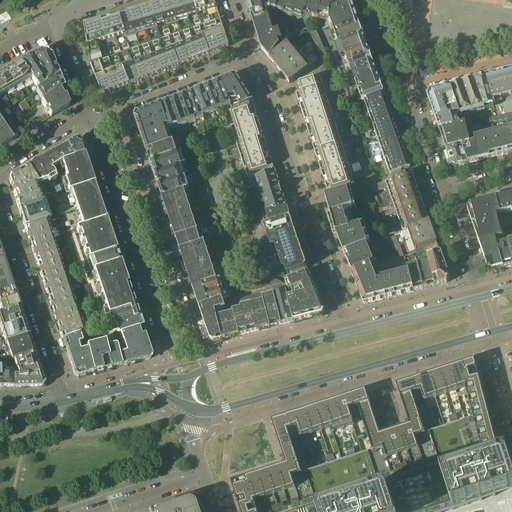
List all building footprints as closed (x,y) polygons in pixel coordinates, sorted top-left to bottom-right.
[(181,0),(172,0),(171,1),(177,22),(178,21),(187,19),(187,16),(181,0)] [(192,0),(181,0),(187,16),(197,13),(192,0)] [(203,0),(192,0),(197,13),(206,10),(203,0)] [(203,0),(206,10),(216,7),(213,0),(203,0)] [(273,32),(268,14),(265,7),(271,7),(271,10),(277,11),(281,0),(245,0),(261,50),(269,59),(273,54),(280,46),(279,41),(281,40),(278,31),(276,31),(273,32)] [(359,24),(350,0),(349,0),(281,0),(277,11),(284,14),(285,12),(293,16),(294,14),(303,17),(307,12),(310,19),(329,21),(330,21),(334,32),(359,24)] [(171,1),(160,4),(166,22),(167,26),(177,23),(177,22),(171,1)] [(160,4),(150,7),(156,26),(156,25),(165,23),(166,22),(160,4)] [(150,7),(140,10),(146,31),(156,28),(156,26),(150,7)] [(140,10),(129,13),(136,34),(146,31),(140,10)] [(129,13),(119,16),(125,35),(126,38),(136,35),(136,34),(129,13)] [(119,16),(110,19),(115,38),(124,35),(125,35),(119,16)] [(115,38),(110,19),(101,21),(101,22),(106,40),(115,38)] [(101,22),(91,24),(97,43),(106,40),(101,22)] [(86,26),(85,29),(87,46),(89,61),(90,64),(99,61),(102,60),(101,57),(97,43),(91,24),(87,26),(86,26)] [(334,32),(330,33),(334,45),(338,44),(363,35),(359,24),(334,32)] [(223,29),(213,32),(220,51),(226,48),(228,44),(223,29)] [(213,32),(203,36),(210,55),(220,51),(213,32)] [(338,44),(334,45),(342,67),(349,65),(370,57),(363,35),(338,44)] [(210,55),(203,36),(192,40),(200,59),(210,55)] [(183,44),(182,44),(189,63),(200,59),(192,40),(183,44)] [(182,42),(171,46),(172,48),(179,66),(189,63),(182,44),(182,42)] [(276,68),(295,53),(287,44),(273,55),(273,54),(269,59),(276,68)] [(172,48),(162,52),(169,70),(179,66),(172,48)] [(162,52),(152,56),(159,74),(169,70),(162,52)] [(57,77),(49,57),(40,53),(32,57),(20,63),(31,79),(38,90),(57,77)] [(283,76),(301,62),(295,53),(276,68),(283,76)] [(152,56),(142,60),(149,78),(159,74),(152,56)] [(349,65),(342,67),(346,76),(352,74),(374,66),(370,57),(349,65)] [(133,64),(132,64),(139,82),(149,78),(142,60),(133,64)] [(99,61),(90,64),(95,78),(102,94),(101,94),(105,96),(105,95),(111,93),(103,71),(99,61)] [(131,61),(121,64),(129,86),(139,82),(132,64),(131,61)] [(293,82),(308,70),(301,62),(283,76),(289,84),(291,83),(293,82)] [(31,79),(20,63),(11,68),(22,84),(31,79)] [(121,64),(112,68),(120,90),(129,86),(121,64)] [(352,74),(346,76),(349,86),(355,84),(377,76),(374,66),(352,74)] [(22,84),(11,68),(3,72),(14,89),(22,84)] [(112,68),(103,71),(111,93),(120,90),(112,68)] [(511,95),(511,70),(485,78),(492,100),(511,95)] [(14,89),(3,72),(0,73),(0,84),(6,93),(14,89)] [(355,84),(349,86),(354,100),(360,98),(362,103),(365,103),(384,96),(381,86),(377,76),(355,84)] [(59,91),(63,89),(57,77),(38,90),(35,92),(38,91),(44,100),(41,102),(59,91)] [(234,77),(220,83),(227,100),(245,92),(237,79),(234,77)] [(329,106),(322,86),(319,77),(293,85),(294,88),(297,87),(299,93),(296,95),(298,102),(297,104),(298,107),(300,108),(302,115),(329,106)] [(493,106),(492,100),(485,78),(474,80),(482,107),(483,108),(493,106)] [(474,80),(462,84),(470,110),(482,107),(474,80)] [(220,83),(212,86),(220,109),(229,106),(227,100),(220,83)] [(470,110),(462,84),(430,92),(427,97),(435,119),(451,115),(470,110)] [(203,89),(212,112),(213,115),(219,112),(218,110),(220,109),(212,86),(203,89)] [(203,89),(195,93),(203,116),(212,112),(203,89)] [(59,91),(41,102),(41,103),(45,110),(47,109),(49,112),(47,113),(50,118),(68,107),(65,97),(63,98),(59,91)] [(252,103),(245,92),(227,100),(229,106),(230,108),(234,106),(235,109),(252,103)] [(203,116),(195,93),(186,96),(195,119),(202,116),(203,116)] [(195,119),(186,96),(178,99),(186,122),(195,119)] [(384,96),(365,103),(369,114),(388,107),(384,96)] [(186,122),(178,99),(169,103),(177,126),(182,124),(186,122)] [(161,106),(164,118),(166,122),(168,129),(177,126),(169,103),(161,106)] [(258,122),(259,120),(258,117),(256,116),(252,103),(235,109),(236,110),(229,112),(234,126),(230,127),(233,137),(260,128),(258,122)] [(137,115),(135,119),(138,127),(164,118),(161,106),(137,115)] [(335,126),(332,116),(329,106),(302,115),(304,122),(303,124),(304,126),(306,127),(309,134),(335,126)] [(388,107),(369,114),(373,125),(392,118),(388,107)] [(511,112),(510,113),(483,120),(484,125),(511,117),(511,112)] [(452,122),(452,120),(451,115),(435,119),(445,149),(462,145),(469,143),(466,131),(468,131),(467,125),(465,125),(465,124),(458,126),(457,120),(452,122)] [(30,125),(32,129),(48,119),(46,116),(30,125)] [(168,144),(164,132),(161,123),(166,122),(164,118),(138,127),(146,152),(168,144)] [(392,118),(373,125),(377,137),(396,130),(392,118)] [(511,153),(511,119),(510,120),(511,129),(504,131),(503,125),(492,128),(494,134),(474,139),(475,144),(480,162),(511,153)] [(0,147),(13,141),(0,121),(0,147)] [(335,126),(309,134),(311,141),(310,142),(309,143),(310,146),(312,146),(315,154),(341,145),(335,126)] [(26,127),(16,134),(18,138),(29,131),(26,127)] [(260,128),(233,137),(240,157),(266,148),(264,141),(265,139),(264,136),(262,136),(260,128)] [(396,130),(377,137),(384,158),(404,151),(396,130)] [(76,141),(67,146),(73,158),(83,153),(80,142),(76,141)] [(176,154),(174,146),(173,143),(168,144),(146,152),(150,163),(176,154)] [(480,162),(475,144),(470,145),(469,143),(462,145),(467,165),(480,162)] [(341,145),(315,154),(317,161),(316,163),(317,165),(318,166),(319,166),(321,174),(348,165),(341,145)] [(462,145),(445,149),(451,166),(455,168),(467,165),(462,145)] [(73,158),(67,146),(43,158),(50,170),(59,165),(73,158)] [(266,148),(240,157),(246,177),(273,168),(270,160),(272,158),(271,156),(268,155),(266,148)] [(404,151),(384,158),(390,175),(410,168),(404,151)] [(94,183),(90,171),(83,153),(73,158),(59,165),(61,172),(64,171),(65,175),(61,176),(66,192),(70,191),(94,183)] [(184,165),(180,153),(176,154),(150,163),(154,175),(184,165)] [(55,177),(50,170),(43,158),(35,163),(46,180),(50,187),(54,184),(51,180),(55,177)] [(183,178),(194,175),(197,171),(194,162),(184,165),(154,175),(158,187),(183,178)] [(35,163),(26,168),(36,184),(46,180),(35,163)] [(348,165),(321,174),(323,181),(322,182),(323,185),(325,186),(327,193),(354,185),(348,165)] [(26,168),(10,178),(8,182),(12,192),(34,184),(36,184),(26,168)] [(367,169),(351,174),(353,181),(369,175),(367,169)] [(389,181),(412,173),(411,171),(388,179),(389,181)] [(307,269),(274,173),(248,181),(262,225),(269,222),(271,228),(265,230),(266,233),(267,235),(270,244),(271,248),(272,250),(276,248),(279,259),(282,258),(283,262),(280,262),(283,271),(286,270),(288,276),(304,270),(307,269)] [(389,181),(385,182),(389,192),(415,183),(412,173),(389,181)] [(186,190),(183,178),(158,187),(162,198),(184,191),(186,190)] [(373,187),(375,193),(387,189),(385,182),(373,187)] [(94,183),(70,191),(71,196),(68,197),(70,205),(74,204),(76,209),(100,201),(94,183)] [(415,183),(389,192),(395,212),(422,202),(419,195),(420,195),(421,193),(420,191),(418,190),(415,183)] [(34,184),(12,192),(15,201),(37,193),(34,184)] [(192,215),(184,191),(162,198),(170,222),(192,215)] [(358,216),(355,208),(356,208),(356,206),(354,207),(350,192),(351,192),(351,191),(328,197),(325,198),(336,234),(361,225),(358,217),(359,216),(359,215),(358,216)] [(38,193),(37,193),(15,201),(18,210),(43,202),(42,198),(40,199),(38,193)] [(511,194),(496,199),(500,213),(511,210),(511,212),(511,194)] [(502,237),(496,214),(500,213),(496,199),(469,206),(467,210),(479,244),(495,239),(502,237)] [(105,219),(100,201),(76,209),(82,226),(105,219)] [(43,202),(18,210),(24,228),(47,221),(49,220),(48,216),(45,216),(42,206),(45,206),(43,202)] [(424,209),(422,202),(395,212),(402,231),(407,229),(429,222),(426,214),(427,213),(427,210),(425,209),(424,209)] [(394,210),(381,214),(383,218),(396,214),(394,210)] [(197,231),(192,215),(170,222),(175,238),(197,231)] [(105,219),(82,226),(76,228),(77,233),(83,231),(84,237),(109,229),(105,219)] [(47,221),(24,228),(27,237),(50,230),(47,221)] [(429,222),(407,229),(410,240),(432,233),(429,222)] [(362,224),(361,225),(336,234),(343,254),(369,243),(362,224)] [(109,229),(84,237),(79,239),(81,244),(87,242),(88,247),(83,249),(87,260),(116,250),(109,229)] [(50,230),(27,237),(30,246),(53,238),(50,230)] [(197,231),(175,238),(179,251),(200,245),(196,232),(197,231)] [(432,233),(410,240),(414,251),(424,248),(436,243),(432,233)] [(495,239),(479,244),(488,270),(492,272),(511,266),(511,236),(507,238),(508,243),(497,246),(495,239)] [(53,238),(30,246),(33,255),(55,247),(53,238)] [(200,245),(179,251),(180,253),(182,260),(185,266),(187,275),(190,281),(192,289),(221,280),(220,276),(215,277),(211,267),(216,265),(215,264),(214,262),(213,258),(209,259),(205,248),(209,247),(208,242),(200,245)] [(436,243),(424,248),(427,257),(440,253),(436,243)] [(365,244),(344,254),(351,271),(375,259),(370,247),(367,248),(365,244)] [(55,247),(33,255),(36,263),(58,256),(55,247)] [(116,250),(87,260),(88,264),(93,263),(95,269),(120,261),(116,250)] [(449,279),(444,265),(440,253),(427,257),(428,261),(429,262),(423,264),(429,288),(446,283),(449,279)] [(58,256),(36,263),(39,271),(61,264),(58,256)] [(381,279),(379,269),(375,259),(351,271),(360,294),(382,285),(381,279)] [(120,261),(95,269),(90,271),(92,276),(97,274),(99,280),(94,282),(96,287),(101,285),(103,292),(127,284),(120,261)] [(429,288),(423,264),(421,264),(420,261),(417,262),(418,265),(407,268),(408,273),(413,292),(429,288)] [(61,264),(39,271),(41,280),(64,273),(61,264)] [(0,282),(10,280),(6,269),(0,270),(0,282)] [(64,273),(41,280),(44,289),(67,281),(64,273)] [(413,292),(408,273),(381,279),(382,285),(386,299),(413,292)] [(287,299),(289,305),(293,323),(322,315),(324,312),(318,298),(308,274),(288,282),(292,293),(293,298),(287,299)] [(230,298),(228,292),(226,284),(224,279),(221,280),(192,289),(198,308),(222,300),(227,299),(230,298)] [(0,293),(13,289),(10,280),(0,282),(0,293)] [(239,289),(236,290),(238,295),(282,283),(278,281),(276,281),(275,281),(273,281),(269,280),(260,283),(239,289)] [(67,281),(44,289),(48,298),(70,291),(73,289),(72,286),(69,287),(67,281)] [(127,284),(103,292),(98,293),(100,298),(105,297),(107,303),(102,305),(104,310),(108,309),(111,315),(135,306),(127,284)] [(386,299),(382,285),(360,294),(363,302),(366,304),(386,299)] [(13,289),(0,293),(0,303),(16,298),(13,289)] [(70,291),(48,298),(50,307),(72,299),(70,291)] [(293,323),(289,305),(287,299),(287,296),(286,293),(262,299),(263,303),(265,311),(270,329),(293,323)] [(16,298),(0,303),(0,306),(2,314),(19,309),(16,298)] [(72,299),(50,307),(53,315),(75,308),(72,299)] [(225,308),(224,305),(222,300),(198,308),(201,315),(225,308)] [(270,329),(265,311),(263,303),(241,309),(241,311),(233,313),(233,314),(239,337),(270,329)] [(81,307),(86,323),(91,321),(86,305),(81,307)] [(135,306),(111,315),(106,316),(108,321),(112,320),(115,326),(139,318),(135,306)] [(233,314),(233,313),(231,307),(225,309),(225,308),(201,315),(210,341),(213,343),(239,337),(233,314)] [(78,316),(75,308),(53,315),(56,324),(78,316)] [(2,314),(0,314),(0,328),(5,343),(29,336),(20,309),(19,309),(2,314)] [(78,316),(56,324),(59,333),(81,325),(78,316)] [(139,318),(115,326),(112,327),(116,340),(120,339),(122,344),(145,336),(139,318)] [(81,325),(59,333),(62,341),(79,336),(88,333),(86,328),(82,329),(81,325)] [(5,343),(0,344),(0,361),(10,359),(10,361),(13,360),(35,354),(29,336),(5,343)] [(81,345),(79,336),(62,341),(74,376),(77,378),(93,374),(87,351),(78,353),(76,347),(81,345)] [(145,336),(122,344),(123,349),(121,350),(122,355),(148,346),(145,336)] [(121,367),(117,351),(116,347),(115,345),(109,347),(107,342),(104,343),(103,342),(100,343),(101,346),(90,349),(90,346),(86,347),(87,351),(93,374),(121,367)] [(148,346),(122,355),(121,350),(117,351),(121,367),(150,360),(151,356),(148,346)] [(35,354),(13,360),(16,370),(38,363),(35,354)] [(362,367),(373,364),(371,355),(359,358),(362,367)] [(474,361),(397,386),(408,425),(380,435),(365,391),(271,422),(285,466),(230,483),(239,511),(448,511),(452,511),(453,511),(511,492),(511,472),(506,455),(500,457),(496,446),(494,438),(493,434),(491,426),(487,411),(485,403),(481,388),(479,380),(474,361)] [(38,363),(16,370),(18,377),(42,374),(38,363)] [(4,366),(1,366),(1,388),(11,388),(12,377),(12,375),(9,372),(4,371),(4,366)] [(244,398),(325,379),(322,367),(241,386),(244,398)] [(12,377),(11,388),(15,387),(16,387),(17,387),(20,387),(42,387),(45,383),(42,374),(18,377),(12,377)] [(197,511),(195,503),(194,502),(194,501),(193,501),(192,500),(191,500),(191,499),(190,499),(189,499),(188,499),(159,509),(149,511),(197,511)]
